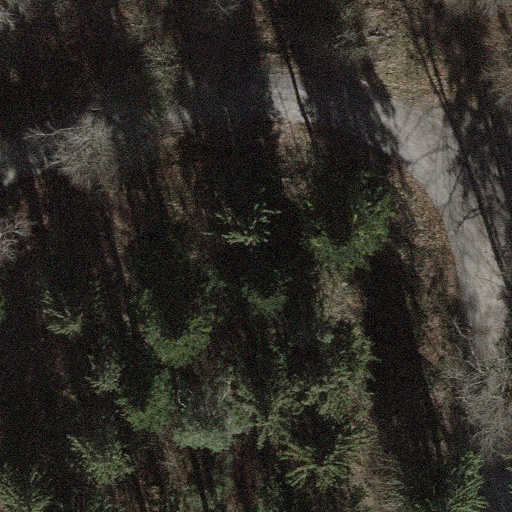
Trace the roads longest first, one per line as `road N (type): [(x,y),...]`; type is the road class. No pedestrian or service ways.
road 1 (track): [(0,173),(132,117),(280,100),(375,113),(417,134),(489,194)]
road 2 (track): [(497,456),(489,194)]
